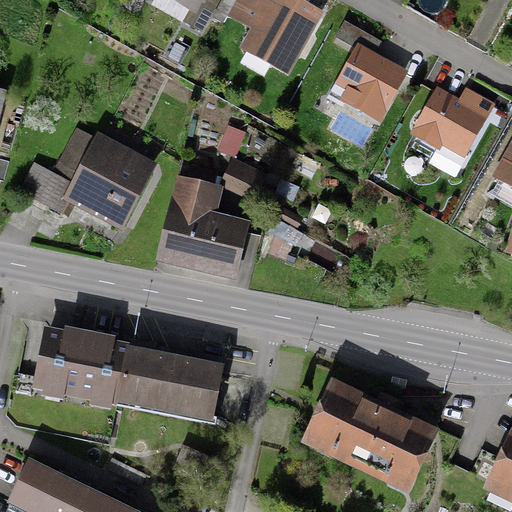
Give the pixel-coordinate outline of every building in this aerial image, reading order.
[(158,0),(197,20),(208,0),(158,0)] [(288,69),(318,15),(289,0),(259,0),(246,23),(260,31),(250,49),(288,69)] [(377,127),(407,77),(355,46),(329,91),(359,108),(356,115),(377,127)] [(464,166),(494,110),(462,93),(455,105),(429,92),(403,141),(434,158),(437,152),(464,166)] [(244,133),(229,127),(221,149),(235,155),(244,133)] [(76,198),(123,222),(150,169),(86,136),(70,167),(43,153),(23,192),(67,215),(76,198)] [(511,191),(511,141),(490,180),(511,191)] [(265,174),(231,161),(224,182),(257,194),(265,174)] [(165,253),(231,269),(240,231),(208,223),(216,191),(183,183),(165,253)] [(116,405),(128,348),(49,332),(37,389),(116,405)] [(128,348),(116,405),(216,425),(227,367),(128,348)] [(306,443),(415,492),(443,431),(333,382),(306,443)] [(511,500),(511,448),(492,491),(511,500)] [(25,511),(108,511),(117,495),(29,453),(6,503),(25,511)] [(153,511),(117,495),(108,511),(153,511)]
